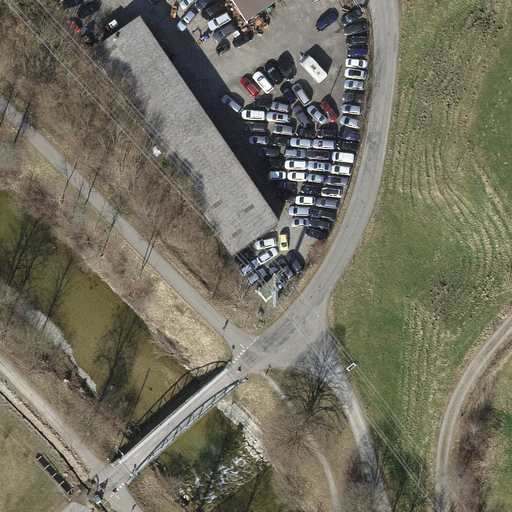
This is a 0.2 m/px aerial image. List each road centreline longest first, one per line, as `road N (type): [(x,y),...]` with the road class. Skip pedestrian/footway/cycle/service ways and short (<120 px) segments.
road 1 (tertiary): [(383,0),(381,148),(332,280),(277,340),(81,511)]
road 2 (track): [(0,107),(253,361)]
road 3 (track): [(385,511),(357,417),(296,322)]
road 4 (track): [(447,511),(451,414),(473,370),(511,330)]
road 5 (track): [(108,486),(0,364)]
